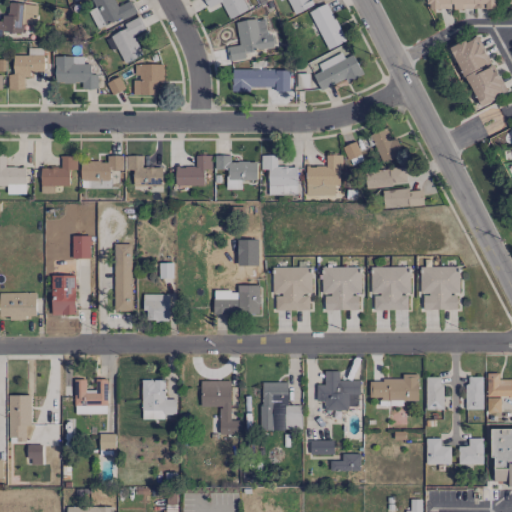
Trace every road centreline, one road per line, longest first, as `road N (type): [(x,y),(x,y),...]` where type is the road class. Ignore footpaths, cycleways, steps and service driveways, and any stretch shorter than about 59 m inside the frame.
road 1 (residential): [(0,344),(511,342)]
road 2 (residential): [(0,124),(332,129),(405,89)]
road 3 (tertiary): [(361,0),(511,290)]
road 4 (residential): [(168,0),(195,64),(196,129)]
road 5 (residential): [(391,61),(468,25),(511,24)]
